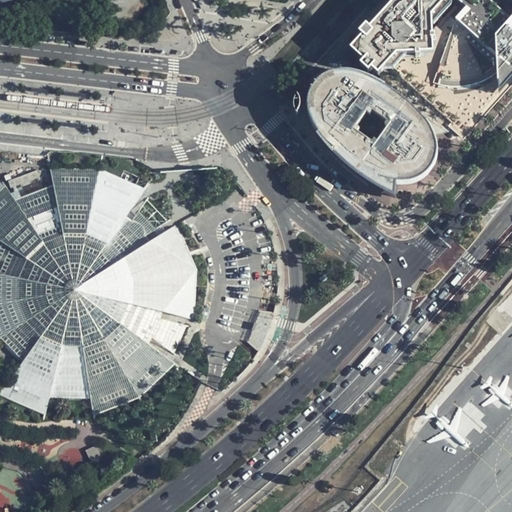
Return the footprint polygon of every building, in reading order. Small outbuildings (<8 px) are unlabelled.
[(511,0),(385,0),(363,24),(366,26),(358,34),(362,37),(351,49),(364,59),(358,66),(366,73),(369,69),(376,76),(384,66),(462,134),(492,101),(511,78),(511,0)] [(366,73),(363,70),(360,75),(361,76),(365,77),(369,79),(374,81),(378,83),(381,84),(385,87),(387,88),(366,73)] [(314,82),(312,86),(311,89),(310,91),(308,96),(308,101),(308,106),(308,110),(308,114),(310,119),(312,125),(315,130),(324,141),(332,150),(340,158),(345,161),(348,164),(355,168),(366,174),(373,177),(380,179),(387,181),(393,182),(399,183),(405,183),(411,182),(416,181),(422,178),(426,176),(430,172),(433,169),(435,164),(437,159),(438,153),(437,147),(436,142),(434,136),(431,133),(429,129),(425,123),(422,119),(419,115),(416,111),(413,108),(408,103),(405,101),(402,99),(398,95),(394,93),(387,88),(385,87),(381,84),(378,83),(374,81),(369,79),(365,77),(361,76),(360,75),(355,74),(350,72),(345,72),(338,72),(333,73),(327,74),(322,76),(317,79),(314,82)] [(434,136),(448,132),(405,101),(408,103),(413,108),(416,111),(419,115),(422,119),(425,123),(429,129),(431,133),(434,136)] [(0,338),(1,338),(10,345),(14,349),(25,360),(3,393),(49,413),(52,395),(91,395),(95,413),(142,395),(175,360),(149,341),(153,335),(176,350),(189,320),(163,312),(164,307),(197,314),(194,266),(177,225),(153,240),(151,238),(149,235),(172,219),(150,198),(132,219),(127,214),(146,187),(102,168),(51,168),(55,185),(17,199),(8,185),(0,191),(0,238),(4,241),(0,249),(0,338)]
